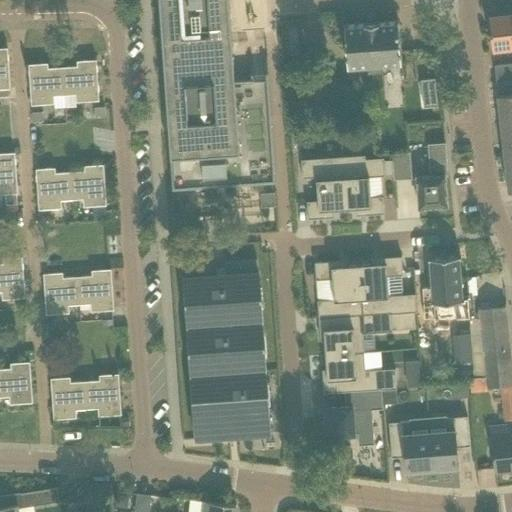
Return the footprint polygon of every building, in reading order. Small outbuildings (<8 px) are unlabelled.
[(275,175),(266,55),(250,56),(251,79),(234,80),(228,0),(159,0),(167,111),(169,132),(173,190),(204,188),(275,182),(275,175)] [(511,47),(511,15),(489,18),(493,50),(511,47)] [(365,23),(345,25),(348,66),(369,64),(370,83),(383,82),(382,63),(402,62),(399,21),(399,20),(396,21),(378,22),(378,21),(365,22),(365,23)] [(0,97),(10,97),(9,89),(10,89),(7,48),(0,48),(0,97)] [(77,66),(63,67),(65,95),(76,94),(76,102),(99,101),(96,60),(77,61),(77,66)] [(54,96),(65,95),(63,67),(48,68),(48,63),(29,65),(32,105),(55,104),(54,96)] [(496,82),(511,80),(511,63),(494,65),(496,82)] [(424,107),(438,105),(435,78),(421,80),(424,107)] [(511,94),(498,96),(500,120),(511,118),(511,94)] [(44,117),(44,106),(34,106),(35,118),(44,117)] [(107,106),(95,107),(95,117),(108,116),(107,106)] [(511,118),(500,120),(503,144),(511,143),(511,118)] [(304,143),(303,134),(294,134),(294,143),(304,143)] [(419,207),(447,205),(444,175),(448,175),(445,142),(427,143),(430,175),(416,176),(419,207)] [(511,143),(503,144),(506,169),(511,167),(511,143)] [(392,153),(394,179),(412,177),(410,151),(392,153)] [(0,194),(6,194),(6,204),(17,204),(17,193),(18,193),(15,153),(0,153),(0,194)] [(385,176),(384,158),(366,159),(366,155),(342,157),(346,210),(356,210),(357,214),(366,214),(366,215),(384,214),(383,196),(371,197),(369,177),(385,176)] [(346,210),(342,157),(301,160),(303,178),(317,177),(318,201),(307,201),(308,219),(326,218),(326,216),(334,216),(334,211),(346,210)] [(85,171),(70,172),(72,200),(83,199),(84,207),(107,205),(104,164),(84,166),(85,171)] [(55,168),(36,169),(39,210),(62,208),(61,200),(72,200),(70,172),(55,173),(55,168)] [(372,264),(359,265),(363,315),(402,313),(417,312),(416,294),(403,295),(402,275),(403,275),(402,256),(379,258),(379,259),(371,260),(372,264)] [(464,256),(432,258),(432,260),(434,260),(437,301),(435,301),(435,303),(467,300),(467,299),(466,299),(463,258),(464,258),(464,256)] [(0,264),(0,291),(2,292),(3,300),(25,298),(22,257),(3,259),(4,264),(0,264)] [(257,334),(264,333),(262,306),(255,306),(254,285),(260,285),(259,270),(258,270),(257,257),(225,259),(226,272),(218,273),(217,260),(185,262),(186,275),(185,275),(186,290),(192,290),(194,311),(187,312),(190,339),(196,339),(198,360),(191,360),(193,388),(200,387),(201,408),(195,409),(197,438),(271,432),(269,403),(263,404),(261,383),(268,382),(265,354),(259,355),(257,334)] [(363,315),(359,265),(347,266),(347,262),(339,262),(338,261),(315,262),(316,280),(333,279),(334,300),(318,301),(319,319),(321,319),(321,318),(343,317),(363,315)] [(92,276),(78,277),(80,304),(91,303),(91,311),(114,310),(111,269),(92,271),(92,276)] [(69,305),(80,304),(78,277),(63,278),(63,272),(44,274),(47,314),(69,313),(69,305)] [(26,303),(18,303),(19,312),(27,312),(26,303)] [(501,386),(511,384),(511,370),(506,306),(478,309),(478,312),(469,313),(474,377),(469,378),(470,392),(488,390),(488,387),(501,386)] [(392,332),(392,328),(403,327),(402,313),(363,315),(343,317),(344,328),(322,330),(322,340),(325,340),(326,355),(364,352),(363,334),(392,332)] [(347,379),(348,392),(381,390),(396,388),(395,368),(365,370),(364,352),(326,355),(327,369),(324,370),(325,380),(347,379)] [(457,354),(458,363),(471,362),(470,353),(457,354)] [(63,373),(62,363),(62,361),(50,361),(51,374),(63,373)] [(11,368),(0,369),(0,396),(9,396),(10,404),(33,402),(30,362),(11,363),(11,368)] [(419,373),(407,374),(408,387),(420,386),(419,373)] [(100,380),(88,381),(90,409),(98,408),(99,416),(122,414),(119,374),(99,375),(100,380)] [(90,409),(88,381),(71,382),(70,377),(51,378),(54,419),(77,417),(76,409),(90,409)] [(459,384),(460,399),(470,398),(469,383),(459,384)] [(511,384),(501,386),(505,420),(511,419),(511,384)] [(396,388),(381,390),(382,403),(397,402),(396,388)] [(347,406),(326,408),(328,436),(358,434),(359,445),(374,444),(372,410),(382,409),(382,403),(381,390),(348,392),(346,392),(347,406)] [(130,423),(129,415),(120,416),(121,424),(130,423)] [(448,431),(429,433),(432,470),(458,468),(457,447),(470,446),(468,416),(447,418),(448,431)] [(432,470),(429,433),(411,434),(410,420),(389,422),(392,457),(405,456),(406,472),(432,470)] [(511,435),(511,425),(491,427),(493,440),(491,440),(495,471),(511,469),(511,435)] [(342,461),(343,472),(354,471),(353,464),(349,460),(342,461)] [(112,501),(106,486),(93,491),(99,506),(112,501)] [(18,511),(18,508),(60,501),(57,488),(21,494),(20,493),(0,495),(0,511),(18,511)] [(137,494),(134,511),(149,511),(151,495),(137,494)] [(235,511),(236,505),(227,504),(227,502),(223,502),(223,503),(206,502),(205,511),(235,511)]
